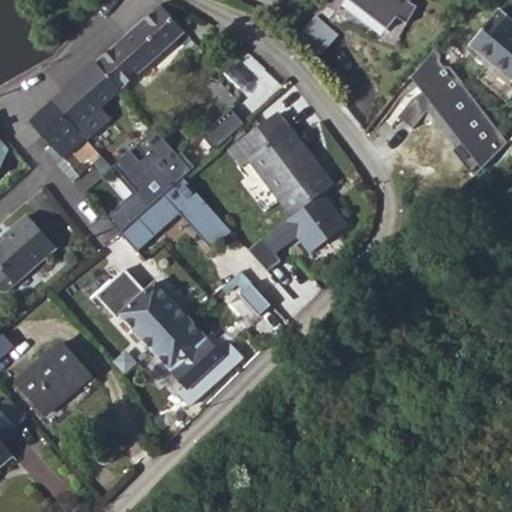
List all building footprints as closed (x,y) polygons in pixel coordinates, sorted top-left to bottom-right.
[(345,0),(385,28),(394,16),(404,21),(413,4),(405,0),(345,0)] [(92,62),(116,88),(182,30),(159,4),(158,4),(93,62),(92,62)] [(471,44),(511,80),(511,19),(502,10),(471,44)] [(339,31),(319,15),(304,34),(322,50),(339,31)] [(511,145),(511,140),(432,48),(410,79),(463,141),(456,152),(477,176),(511,145)] [(240,51),(219,75),(248,102),(271,77),(256,63),(255,64),(240,51)] [(72,80),(95,107),(116,88),(92,62),(72,80)] [(232,97),(213,76),(210,73),(202,80),(225,104),(232,97)] [(71,127),(74,125),(95,107),(72,80),(48,101),(71,127)] [(29,118),(61,155),(83,135),(74,125),(71,127),(48,101),(29,118)] [(233,107),(205,134),(218,148),(246,121),(233,107)] [(249,158),(292,214),(328,188),(334,184),(291,125),(289,127),(277,112),(229,148),(240,164),(249,158)] [(105,217),(120,236),(159,202),(184,178),(191,171),(156,129),(112,169),(133,195),(105,217)] [(230,231),(184,178),(159,202),(181,226),(187,221),(210,246),(230,231)] [(328,188),(292,214),(252,246),(271,271),(284,262),(278,253),(301,237),(311,251),(354,223),(328,188)] [(120,236),(142,261),(181,226),(159,202),(150,210),(120,236)] [(16,288),(57,252),(30,220),(13,234),(16,238),(7,245),(0,250),(0,270),(3,274),(0,276),(0,296),(6,297),(16,288)] [(13,234),(5,242),(7,245),(16,238),(13,234)] [(153,280),(143,290),(127,274),(100,302),(115,318),(119,314),(189,385),(223,352),(153,280)] [(20,385),(47,414),(94,372),(67,341),(20,385)] [(223,352),(189,385),(199,396),(233,363),(223,352)] [(0,474),(1,474),(0,473),(0,459),(8,452),(0,442),(14,428),(0,412),(0,474)]
